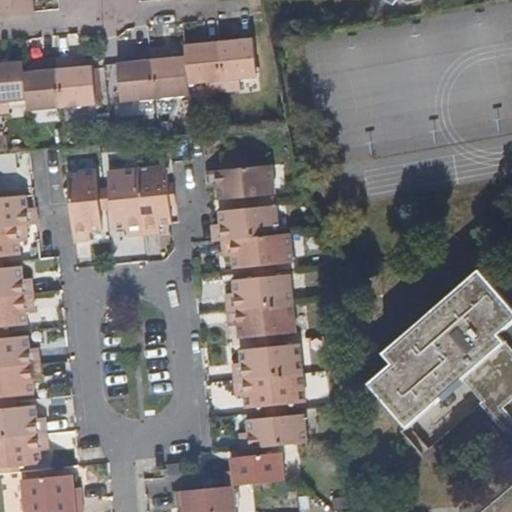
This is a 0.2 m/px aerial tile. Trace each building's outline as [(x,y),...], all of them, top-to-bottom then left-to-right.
[(0,0),(0,3),(1,15),(19,13),(39,10),(37,0),(0,0)] [(189,53),(192,84),(211,83),(212,92),(242,89),(241,79),(261,77),(257,37),(188,44),(189,53)] [(192,84),(189,53),(172,55),(171,45),(141,48),(142,58),(122,60),(126,100),(193,94),(192,84)] [(93,101),(90,69),(73,71),(72,61),(41,64),(42,74),(23,76),(26,108),(27,116),(94,110),(93,101)] [(0,120),(7,120),(6,110),(26,108),(23,76),(22,68),(0,70),(0,120)] [(213,170),(214,186),(223,185),(224,198),(241,197),(262,195),(280,193),(278,164),(213,170)] [(173,165),(148,167),(143,168),(150,232),(166,231),(165,222),(178,221),(176,200),(173,165)] [(150,232),(143,168),(114,170),(116,186),(118,207),(120,227),(133,225),(134,234),(150,232)] [(74,172),(80,239),(96,238),(96,229),(109,228),(107,208),(105,187),(103,169),(74,172)] [(0,226),(32,223),(44,222),(42,206),(34,206),(32,193),(12,195),(0,196),(0,226)] [(218,224),(220,240),(228,239),(284,233),(282,204),(263,206),(242,208),(225,210),(226,223),(218,224)] [(0,226),(0,255),(6,255),(26,253),(25,240),(33,239),(32,223),(0,226)] [(284,233),(228,239),(230,255),(238,254),(239,267),(254,266),(275,264),(299,261),(296,232),(284,233)] [(0,296),(38,292),(37,276),(28,277),(27,264),(7,266),(0,266),(0,296)] [(511,302),(485,271),(389,353),(398,363),(375,382),(412,426),(469,378),(478,370),(509,405),(511,402),(511,343),(503,334),(511,326),(511,302)] [(255,277),(241,278),(239,279),(240,291),(232,292),(233,308),(264,305),(298,302),(295,273),(276,275),(255,277)] [(38,292),(0,296),(0,325),(13,324),(33,322),(32,309),(40,309),(38,292)] [(264,305),(233,308),(235,325),(243,324),(245,337),(262,335),(283,333),(287,333),(301,331),(298,302),(264,305)] [(0,366),(45,362),(44,346),(35,346),(34,334),(14,335),(0,336),(0,366)] [(263,346),(246,348),(247,361),(239,362),(240,378),(308,371),(306,356),(305,342),(295,343),(284,344),(263,346)] [(0,395),(20,394),(40,392),(38,379),(47,378),(45,362),(0,366),(0,395)] [(487,399),(483,403),(511,435),(511,402),(509,405),(478,370),(469,378),(487,399)] [(308,371),(240,378),(242,394),(250,393),(251,406),(268,405),(289,403),(311,401),(308,371)] [(0,436),(52,431),(50,415),(42,416),(41,403),(21,405),(0,406),(0,436)] [(245,429),(247,445),(312,439),(309,410),(290,412),(269,414),(252,416),(254,428),(245,429)] [(52,431),(0,436),(0,465),(13,464),(33,463),(46,461),(45,448),(54,447),(52,431)] [(224,469),(226,484),(277,480),(275,452),(229,456),(230,469),(224,469)] [(169,460),(169,473),(190,471),(189,458),(169,460)] [(27,475),(30,511),(82,511),(79,483),(73,484),(71,471),(27,475)] [(227,511),(226,484),(174,489),(175,504),(181,503),(182,511),(227,511)]
